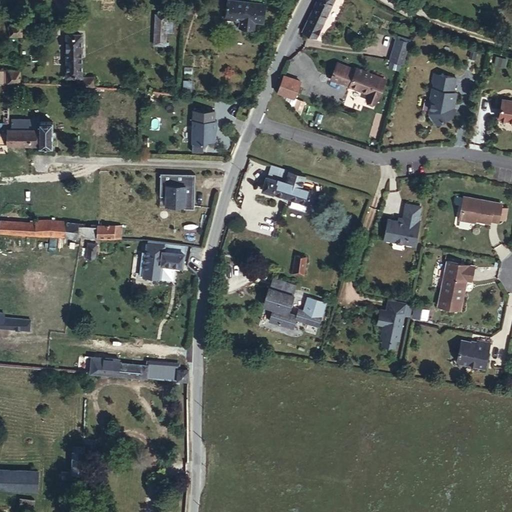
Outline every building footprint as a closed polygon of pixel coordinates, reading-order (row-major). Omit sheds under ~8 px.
[(338,0),(326,0),(308,37),(320,42),(340,1),(338,0)] [(262,10),(223,6),(221,23),(230,24),(229,30),(234,31),(237,31),(237,35),(250,36),(251,26),(261,28),(262,10)] [(149,18),(148,39),(161,40),(162,20),(149,18)] [(11,29),(10,42),(22,42),(23,30),(11,29)] [(401,37),(398,45),(412,49),(414,42),(401,37)] [(161,40),(148,39),(147,49),(160,51),(161,40)] [(66,82),(80,84),(83,42),(70,42),(66,82)] [(394,59),(407,63),(412,49),(398,45),(394,59)] [(344,79),(353,83),(360,68),(338,60),(331,76),(343,81),(344,79)] [(360,68),(353,83),(352,85),(371,91),(369,95),(379,99),(387,78),(360,68)] [(8,73),(8,87),(19,87),(19,73),(8,73)] [(455,92),(458,78),(441,74),(437,88),(434,88),(432,98),(433,98),(430,112),(437,124),(454,113),(452,109),(452,102),(455,103),(458,93),(455,92)] [(287,77),(278,92),(294,101),(302,85),(287,77)] [(302,112),(305,102),(297,99),(294,109),(302,112)] [(511,102),(504,100),(499,120),(511,122),(511,102)] [(15,117),(15,121),(14,132),(10,132),(10,140),(40,141),(40,144),(65,144),(66,124),(44,123),(45,118),(15,117)] [(199,119),(199,149),(210,149),(210,147),(221,147),(221,142),(220,141),(220,136),(223,136),(223,128),(220,128),(220,119),(199,119)] [(272,175),(276,161),(268,159),(264,176),(277,179),(278,176),(272,175)] [(263,176),(259,192),(305,203),(309,187),(298,184),(302,166),(291,164),(276,161),(272,175),(278,176),(277,179),(264,176),(263,176)] [(193,175),(161,176),(161,199),(168,199),(168,205),(171,207),(187,207),(187,211),(198,211),(197,193),(193,193),(193,175)] [(502,204),(464,196),(459,218),(470,221),(471,219),(489,223),(490,221),(498,222),(502,204)] [(161,199),(161,207),(171,207),(168,205),(168,199),(161,199)] [(421,206),(406,203),(403,218),(402,220),(398,220),(388,217),(384,237),(414,244),(418,224),(417,224),(421,206)] [(7,226),(7,237),(74,241),(75,223),(26,220),(25,227),(7,226)] [(75,223),(74,241),(85,242),(86,238),(87,224),(75,223)] [(87,224),(86,238),(99,239),(99,225),(87,224)] [(99,239),(126,241),(127,227),(99,225),(99,239)] [(103,244),(91,244),(90,256),(103,256),(103,244)] [(295,259),(304,262),(306,252),(297,252),(295,259)] [(181,255),(159,254),(158,265),(181,267),(181,255)] [(303,270),(304,262),(295,259),(294,268),(303,270)] [(471,265),(446,260),(436,304),(456,309),(463,279),(468,280),(471,265)] [(277,269),(275,279),(301,285),(303,275),(277,269)] [(301,285),(275,279),(272,292),(282,295),(281,300),(277,312),(302,318),(304,309),(327,315),(331,300),(328,299),(330,290),(315,286),(311,300),(306,299),(304,306),(296,304),(301,285)] [(382,335),(380,343),(391,345),(393,338),(396,338),(401,314),(408,315),(410,304),(387,299),(384,310),(379,309),(376,322),(382,323),(379,335),(382,335)] [(10,306),(0,305),(0,322),(29,325),(29,313),(10,310),(10,306)] [(473,343),(458,339),(454,358),(456,361),(481,367),(487,343),(474,340),(473,343)] [(33,356),(33,368),(42,369),(43,358),(33,356)] [(87,357),(86,373),(118,376),(119,364),(119,360),(87,357)] [(150,367),(119,364),(118,376),(150,379),(150,367)] [(192,383),(191,375),(178,373),(178,381),(192,383)] [(84,480),(86,454),(72,454),(71,479),(84,480)] [(0,495),(37,500),(37,480),(0,477),(0,495)]
